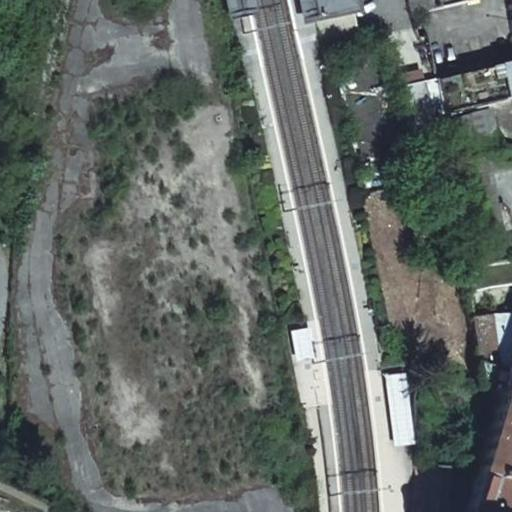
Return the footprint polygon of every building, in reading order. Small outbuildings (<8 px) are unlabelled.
[(247,0),(224,0),(230,24),(252,19),(247,0)] [(311,19),(306,0),(296,0),(303,28),(314,26),(313,19),(311,19)] [(313,19),(350,11),(348,0),(306,0),(311,19),(313,19)] [(405,0),(409,15),(474,0),(405,0)] [(320,51),(357,43),(356,40),(350,11),(313,19),(314,26),(320,51)] [(441,115),(511,98),(511,61),(488,68),(433,80),(441,115)] [(477,160),(497,154),(496,152),(494,133),(488,109),(441,122),(451,169),(477,160)] [(473,267),(511,259),(511,252),(503,212),(498,207),(491,208),(485,181),(477,160),(451,169),(473,267)] [(511,259),(473,267),(475,294),(478,292),(488,291),(511,287),(511,259)] [(463,267),(469,319),(484,316),(494,316),(488,291),(478,292),(475,294),(473,267),(463,267)] [(479,386),(498,392),(503,370),(496,368),(490,319),(484,316),(469,319),(479,386)] [(498,392),(511,396),(511,328),(510,328),(505,344),(510,345),(503,370),(498,392)] [(309,330),(290,333),(295,364),(315,361),(309,330)] [(428,385),(466,398),(471,384),(433,372),(428,385)] [(404,376),(384,379),(391,450),(413,447),(404,376)] [(474,476),(511,487),(511,396),(498,392),(474,476)] [(409,511),(414,511),(441,511),(443,470),(412,468),(409,511)] [(511,511),(511,487),(474,476),(463,511),(511,511)]
